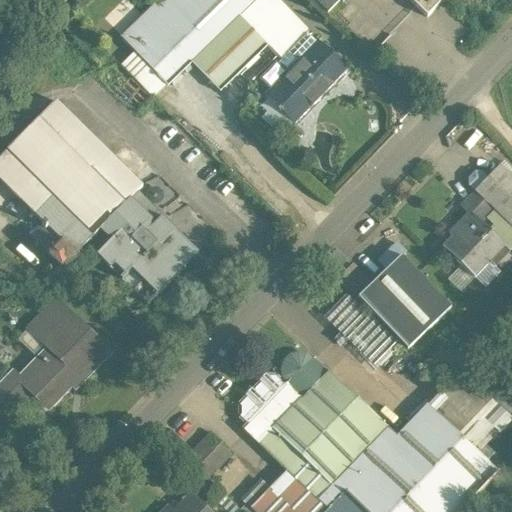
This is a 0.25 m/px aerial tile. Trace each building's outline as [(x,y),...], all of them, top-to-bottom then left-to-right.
[(161,0),(129,32),(147,50),(198,0),(161,0)] [(198,0),(147,50),(139,58),(166,87),(194,59),(238,17),(255,0),(198,0)] [(276,0),(255,0),(238,17),(267,47),(279,60),(308,33),(276,0)] [(313,0),(327,14),(340,0),(313,0)] [(406,0),(426,19),(444,0),(406,0)] [(238,17),(194,59),(223,89),(267,47),(238,17)] [(147,50),(129,32),(121,40),(139,58),(147,50)] [(317,43),(264,98),(294,128),(348,72),(317,43)] [(112,159),(55,103),(0,158),(0,182),(43,225),(61,243),(74,256),(75,256),(100,230),(121,209),(134,196),(142,188),(135,181),(112,159)] [(147,168),(129,150),(121,150),(112,159),(135,181),(147,168)] [(511,179),(499,167),(486,180),(480,174),(474,174),(468,180),(468,187),(474,193),(474,192),(511,229),(511,179)] [(511,249),(511,229),(474,192),(474,193),(460,208),(467,215),(468,215),(503,250),(503,251),(508,255),(511,249)] [(134,196),(121,209),(133,221),(139,214),(153,227),(159,220),(134,196)] [(139,214),(133,221),(121,209),(100,230),(112,241),(96,257),(121,282),(131,272),(142,283),(132,293),(147,307),(198,255),(161,219),(159,220),(153,227),(139,214)] [(503,250),(468,215),(467,215),(448,235),(452,238),(442,249),(461,268),(470,276),(485,260),(490,264),(490,263),(491,264),(503,251),(503,250)] [(43,225),(30,238),(48,256),(61,243),(43,225)] [(61,243),(48,256),(61,268),(74,256),(61,243)] [(396,245),(377,263),(386,272),(400,258),(405,254),(396,245)] [(336,250),(321,266),(331,276),(332,276),(331,275),(345,260),(336,252),(336,251),(336,250)] [(450,310),(400,258),(386,272),(357,300),(407,352),(450,310)] [(485,260),(470,276),(473,280),(474,280),(484,290),(499,274),(494,269),(495,268),(491,264),(490,263),(490,264),(485,260)] [(461,268),(448,281),(460,293),(473,280),(470,276),(461,268)] [(404,349),(351,295),(323,322),(375,377),(404,349)] [(109,355),(55,303),(27,331),(54,357),(47,365),(44,362),(43,363),(40,360),(19,381),(18,382),(30,394),(47,411),(78,379),(82,383),(109,355)] [(284,387),(275,379),(267,378),(264,376),(258,382),(260,384),(253,392),(250,390),(244,397),(246,399),(239,407),(240,409),(240,417),(239,418),(247,427),(243,431),(258,446),(328,373),(314,359),(311,362),(305,356),(297,356),(290,358),(284,364),(282,371),(283,379),(288,383),(284,387)] [(485,380),(468,363),(460,372),(477,389),(485,380)] [(460,372),(427,407),(486,463),(493,455),(480,443),(492,431),(482,422),(498,406),(486,395),(486,394),(477,389),(460,372)] [(328,373),(258,446),(272,460),(273,460),(286,473),(327,511),(393,442),(396,439),(328,373)] [(19,381),(12,375),(0,386),(0,401),(12,413),(30,394),(18,382),(19,381)] [(493,387),(485,380),(477,389),(486,395),(493,387)] [(511,405),(493,387),(486,395),(498,406),(511,419),(511,405)] [(486,463),(427,407),(396,439),(393,442),(465,510),(498,475),(486,463)] [(210,437),(184,463),(203,482),(229,455),(210,437)] [(326,511),(462,511),(465,510),(393,442),(326,511)] [(326,511),(327,511),(286,473),(269,490),(292,511),(326,511)] [(292,511),(269,490),(251,509),(254,511),(292,511)]
